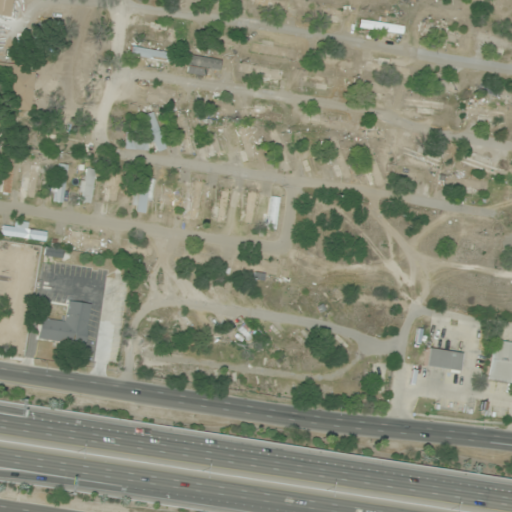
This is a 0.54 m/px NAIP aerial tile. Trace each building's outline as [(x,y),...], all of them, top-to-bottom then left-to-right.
[(0,0),(0,16),(10,18),(12,0),(0,0)] [(288,9),(289,1),(279,0),(255,0),(254,6),(288,9)] [(497,0),(495,9),(502,12),(506,0),(497,0)] [(343,12),(324,7),(321,20),(340,25),(343,12)] [(358,30),(402,34),(403,24),(359,20),(358,30)] [(459,36),(422,23),(419,32),(457,44),(459,36)] [(152,38),(184,40),(184,31),(153,29),(152,38)] [(508,42),(478,32),(476,40),(505,50),(508,42)] [(201,49),(237,49),(237,38),(201,38),(201,49)] [(294,59),(296,50),(252,43),(251,53),(294,59)] [(129,57),(173,61),(174,51),(130,47),(129,57)] [(208,69),(218,70),(219,60),(186,56),(184,73),(207,75),(208,69)] [(353,60),(315,56),(314,64),(352,68),(353,60)] [(408,79),(410,70),(366,60),(364,69),(408,79)] [(248,80),(279,87),(283,72),(241,62),(238,72),(249,74),(248,80)] [(33,72),(24,71),(25,65),(2,63),(0,82),(0,108),(30,111),(33,72)] [(458,94),(461,84),(426,75),(424,84),(458,94)] [(349,89),(394,97),(395,88),(350,80),(349,89)] [(511,93),(481,84),(478,93),(511,102),(511,93)] [(146,104),(175,106),(176,89),(147,87),(146,104)] [(189,110),(232,115),(233,104),(190,100),(189,110)] [(500,119),(502,111),(468,106),(467,114),(500,119)] [(249,119),(281,123),(283,114),(251,109),(249,119)] [(124,148),(154,149),(154,150),(158,150),(158,114),(144,114),(144,133),(124,133),(124,148)] [(174,118),(187,155),(196,152),(183,115),(174,118)] [(298,126),(328,131),(330,122),(300,116),(298,126)] [(237,131),(248,159),(256,156),(245,128),(237,131)] [(385,132),(359,128),(358,135),(384,139),(385,132)] [(266,133),(284,173),(293,169),(275,129),(266,133)] [(322,175),(308,133),(299,136),(313,177),(322,175)] [(335,161),(329,163),(334,178),(349,173),(337,136),(328,139),(335,161)] [(442,158),(416,151),(414,160),(440,167),(442,158)] [(498,174),(500,165),(461,156),(459,165),(498,174)] [(0,192),(9,194),(13,159),(0,157),(0,159),(0,192)] [(46,191),(54,192),(53,202),(63,203),(66,165),(58,164),(57,183),(47,182),(46,191)] [(38,166),(22,165),(20,198),(37,199),(38,166)] [(417,182),(419,176),(395,168),(393,175),(417,182)] [(92,202),(92,170),(80,170),(80,202),(92,202)] [(119,174),(105,172),(102,201),(117,202),(119,174)] [(489,187),(449,173),(445,185),(474,195),(476,189),(486,193),(489,187)] [(130,211),(148,213),(153,180),(136,177),(130,211)] [(194,189),(185,189),(183,220),(199,221),(201,182),(194,182),(194,189)] [(170,207),(173,189),(160,187),(158,205),(170,207)] [(216,223),(224,224),(228,192),(220,191),(216,223)] [(251,225),(257,193),(248,192),(242,223),(251,225)] [(275,230),(279,198),(269,197),(266,229),(275,230)] [(46,230),(19,226),(18,228),(2,226),(1,236),(44,243),(46,230)] [(101,237),(67,232),(65,245),(99,250),(101,237)] [(151,257),(152,248),(126,244),(125,253),(151,257)] [(216,258),(182,252),(181,261),(214,267),(216,258)] [(276,265),(233,261),(232,271),(276,274),(276,265)] [(347,318),(325,291),(319,296),(340,324),(347,318)] [(292,302),(300,310),(306,304),(299,295),(292,302)] [(40,318),(37,340),(84,347),(91,304),(67,300),(64,322),(40,318)] [(184,331),(193,322),(181,310),(172,319),(184,331)] [(485,380),(510,384),(511,367),(511,343),(491,340),(485,380)] [(461,354),(426,348),(423,366),(458,372),(461,354)]
